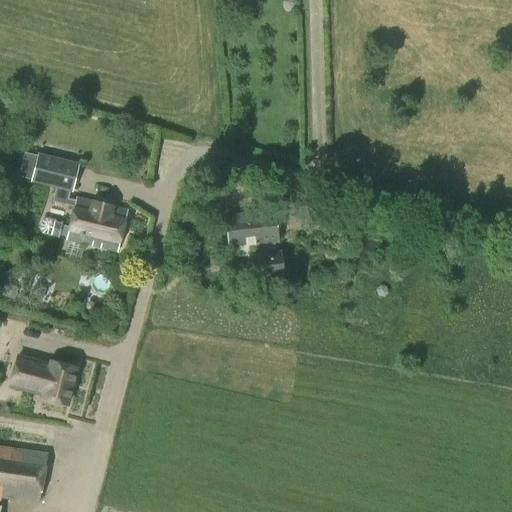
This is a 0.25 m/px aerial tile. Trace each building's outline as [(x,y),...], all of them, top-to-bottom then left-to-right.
[(77,198),(70,227),(61,225),(61,224),(54,222),(54,220),(45,218),(40,221),(38,229),(42,234),(58,238),(59,235),(67,237),(67,239),(116,251),(126,210),(77,198)] [(279,252),(275,252),(274,242),(279,242),(276,209),(226,214),(229,256),(249,254),(252,278),(282,276),(279,252)] [(45,292),(34,288),(30,298),(42,302),(45,292)] [(17,356),(9,387),(42,395),(41,398),(66,405),(76,368),(51,361),(50,365),(17,356)] [(39,501),(45,454),(0,447),(0,498),(0,496),(39,501)]
